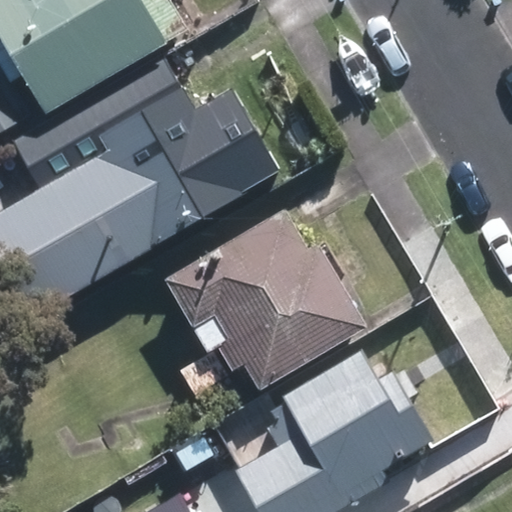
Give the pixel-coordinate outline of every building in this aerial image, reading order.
[(0,0),(0,78),(24,116),(159,29),(139,0),(0,0)] [(242,175),(179,76),(64,149),(85,182),(51,204),(93,270),(242,175)] [(0,219),(33,201),(5,150),(0,152),(0,219)] [(352,159),(294,193),(315,229),(373,194),(352,159)] [(240,255),(182,287),(216,348),(228,341),(255,390),(380,320),(331,232),(318,240),(298,204),(232,241),(240,255)] [(274,430),(210,467),(236,511),(315,511),(365,483),(356,467),(406,438),(350,343),(255,398),(274,430)]
